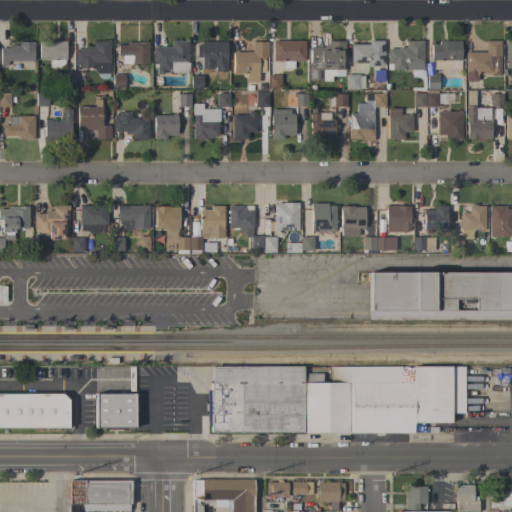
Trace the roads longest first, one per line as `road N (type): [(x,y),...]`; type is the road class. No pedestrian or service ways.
road 1 (residential): [(0,172),(511,175)]
road 2 (residential): [(0,11),(511,11)]
road 3 (residential): [(161,461),(511,458)]
road 4 (residential): [(0,461),(161,461)]
